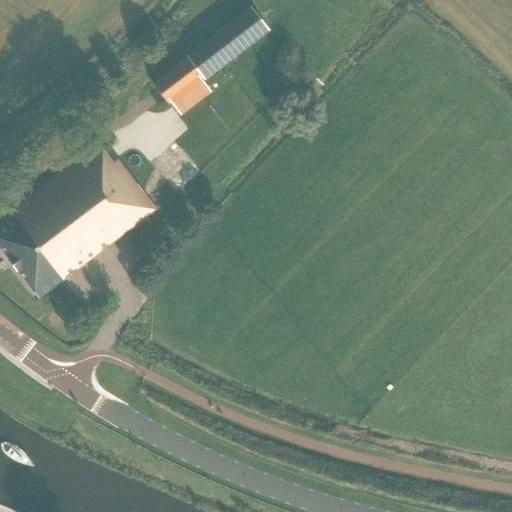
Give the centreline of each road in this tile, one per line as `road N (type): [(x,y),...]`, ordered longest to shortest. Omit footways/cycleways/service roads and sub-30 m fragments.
road 1 (tertiary): [(347,511),(144,429),(0,331)]
road 2 (unknown): [(0,194),(81,133),(147,98)]
